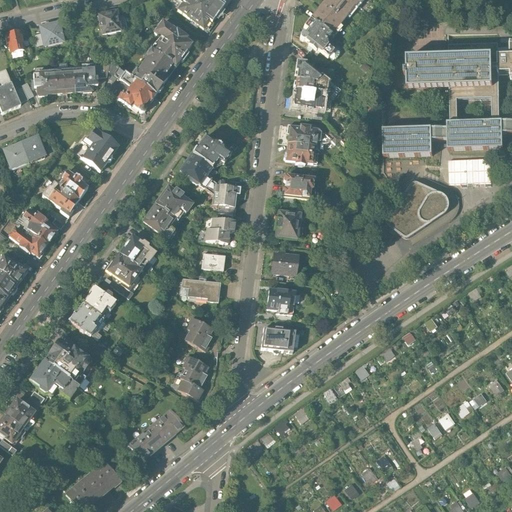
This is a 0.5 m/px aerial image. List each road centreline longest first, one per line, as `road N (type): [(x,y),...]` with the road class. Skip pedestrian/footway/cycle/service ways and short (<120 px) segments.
road 1 (residential): [(270,0),(282,16),(236,382),(245,417)]
road 2 (secondary): [(245,417),(511,232)]
road 3 (primary): [(152,143),(0,357)]
road 4 (primary): [(254,0),(152,143)]
road 5 (residential): [(0,135),(75,112),(107,117),(152,143)]
